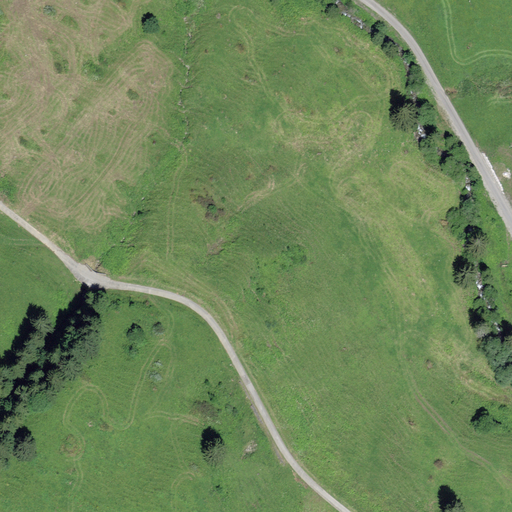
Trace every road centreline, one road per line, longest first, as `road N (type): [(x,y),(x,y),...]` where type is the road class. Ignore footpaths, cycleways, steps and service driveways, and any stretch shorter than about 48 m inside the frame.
road 1 (track): [(346,511),(291,461),(213,319),(183,298),(106,286),(80,273),(0,204)]
road 2 (unclassified): [(511,224),(408,37),(367,0)]
